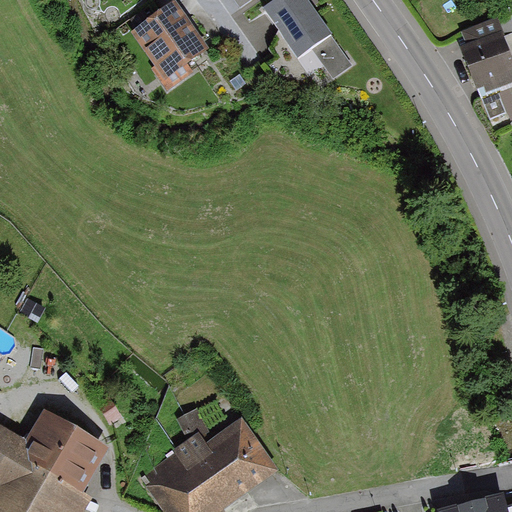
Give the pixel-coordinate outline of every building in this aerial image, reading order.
[(167,89),(194,70),(189,63),(210,48),(177,0),(132,32),(156,66),(153,68),(167,89)] [(354,65),(308,0),(276,0),(263,10),(297,59),(311,49),(333,79),(354,65)] [(461,46),(490,118),(506,112),(509,122),(511,120),(511,56),(504,37),(497,19),(463,32),(467,44),(461,46)] [(0,511),(82,511),(92,496),(84,491),(110,446),(43,406),(25,436),(0,420),(0,511)] [(220,511),(278,470),(241,418),(206,443),(202,436),(210,431),(197,409),(178,420),(189,439),(173,449),(176,453),(154,468),(158,473),(148,484),(166,511),(220,511)] [(506,511),(502,493),(439,509),(439,511),(506,511)]
